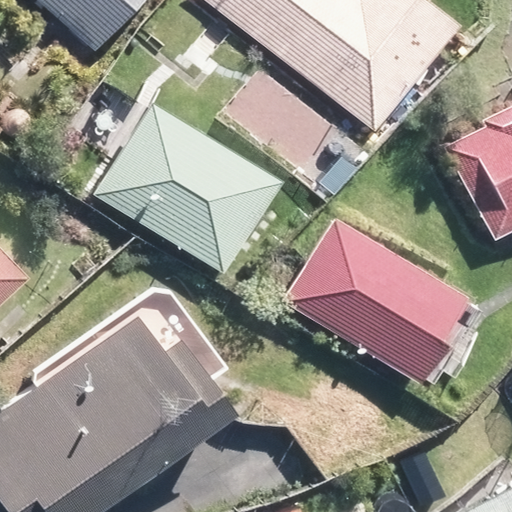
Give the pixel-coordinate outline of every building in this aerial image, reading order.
[(132,0),(35,0),(87,48),(132,0)] [(210,0),(369,128),(455,22),(427,0),(210,0)] [(511,95),(434,138),(488,237),(511,223),(511,95)] [(271,173),(141,97),(87,189),(217,265),(271,173)] [(462,289),(330,213),(282,299),(414,374),(462,289)] [(0,286),(18,269),(0,249),(0,286)] [(225,355),(163,278),(0,409),(0,511),(103,511),(235,406),(206,370),(225,355)] [(511,511),(511,482),(451,511),(511,511)] [(318,511),(315,502),(285,511),(318,511)]
